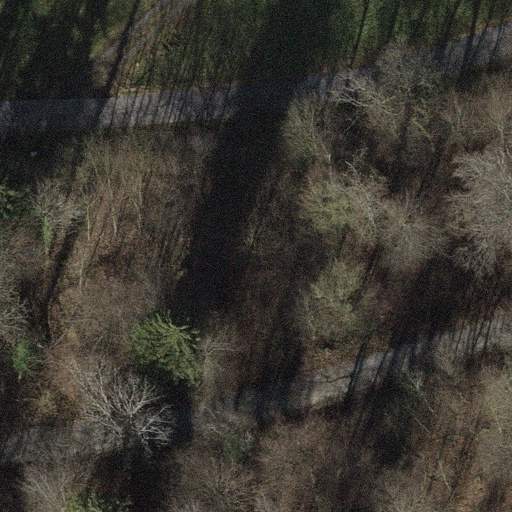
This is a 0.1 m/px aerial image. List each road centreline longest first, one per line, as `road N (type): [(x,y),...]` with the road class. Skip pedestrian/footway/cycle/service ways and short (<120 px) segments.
road 1 (track): [(511,336),(231,414),(0,450)]
road 2 (unclassified): [(511,35),(441,61),(282,95),(0,116)]
